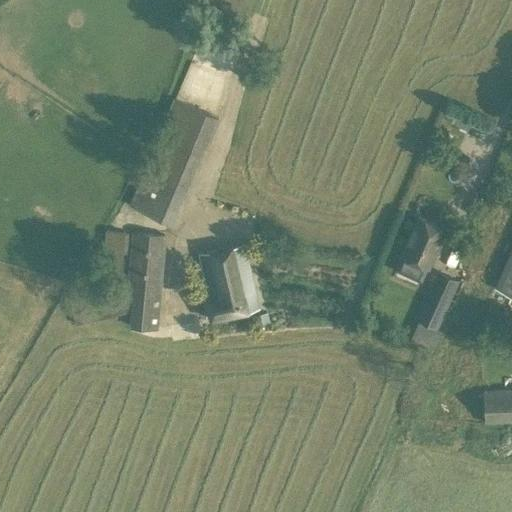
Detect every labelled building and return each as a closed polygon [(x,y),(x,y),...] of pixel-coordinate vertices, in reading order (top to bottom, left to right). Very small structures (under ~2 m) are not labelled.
[(174,97),(129,203),(175,224),(220,116),(174,97)] [(444,120),(453,124),(457,116),(448,111),(444,120)] [(402,253),(429,265),(446,227),(419,215),(402,253)] [(106,229),(102,273),(125,274),(128,230),(106,229)] [(132,231),(127,287),(134,288),(132,310),(130,326),(159,328),(167,233),(132,231)] [(210,318),(259,306),(254,288),(244,242),(199,253),(210,298),(206,299),(210,318)] [(511,246),(494,285),(511,293),(511,246)] [(417,318),(438,327),(459,279),(439,270),(417,318)] [(76,324),(132,310),(125,279),(68,292),(76,324)] [(511,386),(483,389),(486,422),(511,420),(511,386)]
